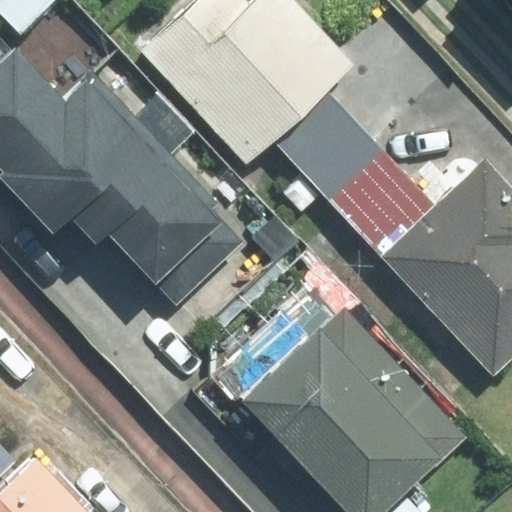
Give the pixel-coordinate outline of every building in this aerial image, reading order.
[(0,0),(0,14),(16,32),(50,0),(0,0)] [(292,0),(177,0),(144,33),(493,381),(511,361),(511,208),(470,166),(436,199),(321,85),(350,57),(292,0)] [(0,39),(0,193),(43,241),(80,207),(159,292),(230,226),(86,72),(56,99),(0,39)] [(345,295),(240,387),(349,511),(385,511),(471,438),(345,295)] [(105,511),(0,411),(0,511),(105,511)]
